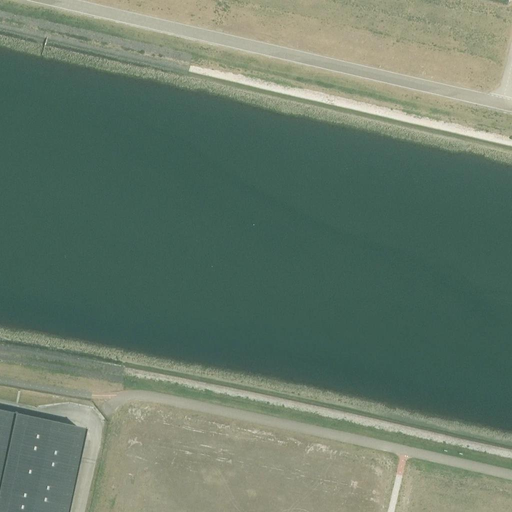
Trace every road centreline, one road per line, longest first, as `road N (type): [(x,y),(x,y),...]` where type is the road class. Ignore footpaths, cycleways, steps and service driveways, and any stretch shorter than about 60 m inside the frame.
road 1 (unclassified): [(511,106),(49,0)]
road 2 (unclassified): [(123,397),(148,396),(511,478)]
